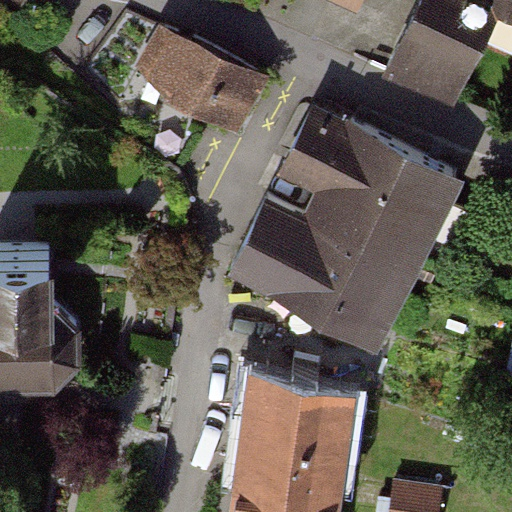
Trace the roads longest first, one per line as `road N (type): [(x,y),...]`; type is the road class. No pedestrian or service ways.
road 1 (residential): [(305,61),(254,161),(209,286),(174,511)]
road 2 (residential): [(511,138),(305,61)]
road 3 (residential): [(174,0),(305,61)]
